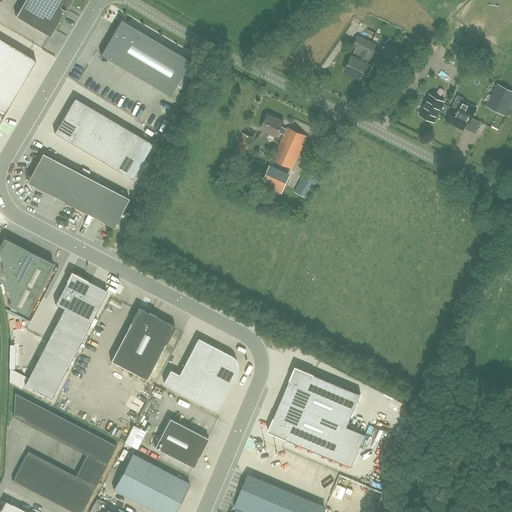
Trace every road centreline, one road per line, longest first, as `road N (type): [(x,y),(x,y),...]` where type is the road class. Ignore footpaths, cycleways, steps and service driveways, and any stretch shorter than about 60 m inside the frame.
road 1 (unclassified): [(0,184),(16,218),(251,339),(260,375),(204,511)]
road 2 (tertiary): [(511,198),(126,0)]
road 3 (unclassified): [(100,0),(0,167)]
road 4 (track): [(300,211),(248,337)]
road 5 (track): [(0,430),(0,307)]
